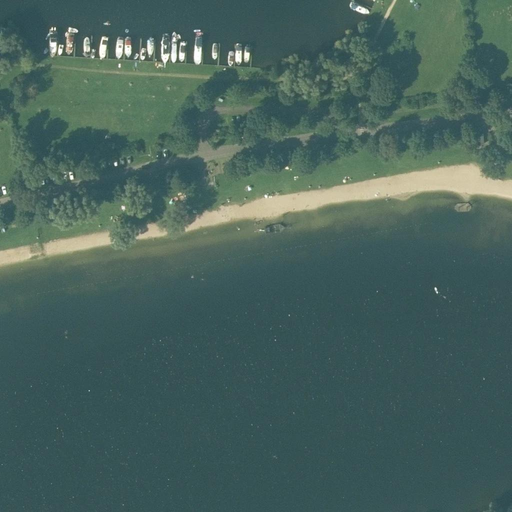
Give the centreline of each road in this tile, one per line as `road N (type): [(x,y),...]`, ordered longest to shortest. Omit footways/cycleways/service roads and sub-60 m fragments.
road 1 (unclassified): [(0,206),(203,154)]
road 2 (unclassified): [(352,133),(329,111),(247,100),(207,107),(199,129),(203,154)]
road 3 (unclassified): [(352,133),(511,115)]
road 4 (unclassified): [(203,154),(352,133)]
